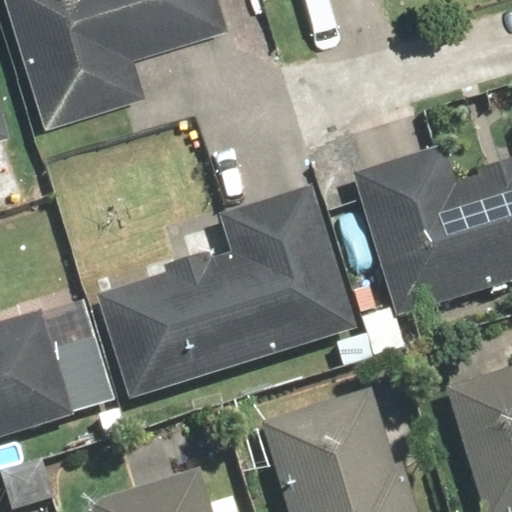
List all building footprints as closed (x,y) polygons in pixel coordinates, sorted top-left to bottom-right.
[(0,0),(0,25),(33,134),(140,102),(128,63),(228,33),(218,0),(0,0)] [(334,191),(378,335),(511,293),(511,168),(455,186),(446,156),(334,191)] [(83,303),(117,415),(358,341),(312,194),(209,225),(220,261),(83,303)] [(0,450),(70,430),(36,320),(0,331),(0,450)] [(511,511),(511,358),(429,382),(466,511),(511,511)] [(271,511),(402,511),(361,385),(242,424),(271,511)] [(210,511),(199,474),(75,509),(76,511),(210,511)]
